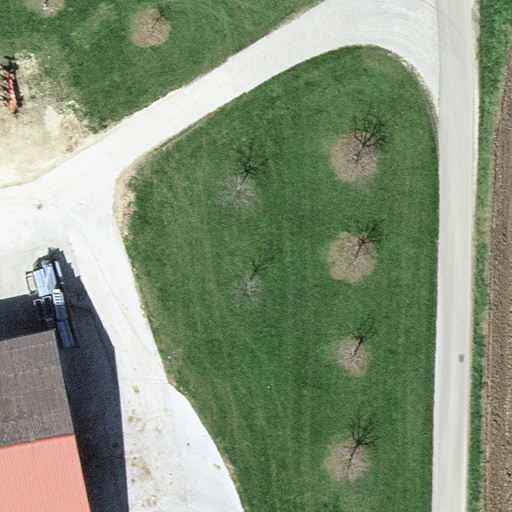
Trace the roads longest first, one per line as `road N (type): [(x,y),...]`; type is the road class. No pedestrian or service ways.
road 1 (track): [(448,511),(460,144),(442,0)]
road 2 (track): [(395,0),(327,10),(75,171),(0,202)]
